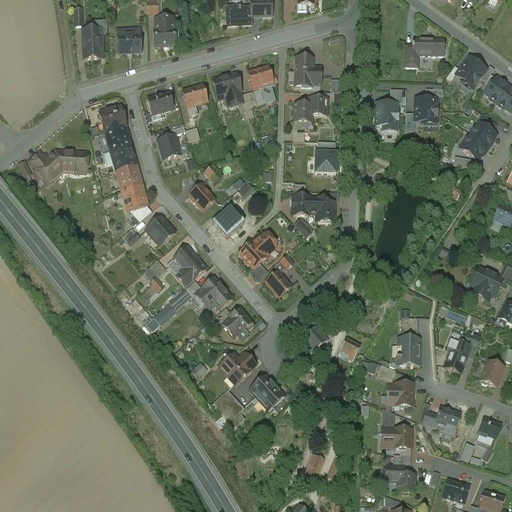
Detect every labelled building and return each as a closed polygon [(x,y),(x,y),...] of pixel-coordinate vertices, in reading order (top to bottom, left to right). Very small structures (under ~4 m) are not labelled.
[(258,0),(249,0),(250,10),(251,20),(271,19),(270,2),(259,2),(258,0)] [(157,5),(146,5),(146,16),(158,16),(157,5)] [(240,10),(239,9),(226,9),(227,28),(251,27),(251,20),(250,10),(240,10)] [(82,18),(74,19),(74,29),(82,28),(82,18)] [(173,19),(155,20),(155,33),(153,33),(154,49),(175,48),(174,40),(178,40),(178,34),(174,34),(174,32),(173,32),(173,19)] [(101,31),(82,32),(84,62),(100,61),(99,55),(103,55),(101,31)] [(139,32),(122,32),(122,38),(118,39),(118,56),(140,55),(139,32)] [(436,43),(412,42),(412,49),(411,70),(417,70),(418,58),(443,59),(444,43),(442,43),(442,42),(436,42),(436,43)] [(294,84),(300,84),(311,84),(312,77),(312,60),(295,60),(294,75),(288,75),(288,83),(294,84)] [(468,61),(455,78),(472,92),(486,74),(468,61)] [(268,69),(247,75),(252,92),(253,91),(254,94),(260,92),(264,106),(275,103),(271,89),(266,90),(265,88),(273,86),(268,69)] [(235,77),(212,83),(217,101),(218,103),(226,101),(225,98),(235,96),(240,94),(235,77)] [(315,95),(319,95),(320,77),(312,77),(311,84),(300,84),(300,89),(300,95),(315,95)] [(494,80),(482,96),(495,106),(507,90),(494,80)] [(343,82),(331,82),(330,95),(342,95),(343,82)] [(443,99),(443,88),(431,87),(431,99),(443,99)] [(202,88),(181,94),(186,111),(189,120),(197,117),(195,108),(207,104),(202,88)] [(495,106),(509,116),(511,111),(511,93),(507,90),(495,106)] [(254,94),(247,95),(251,111),(258,109),(254,94)] [(399,94),(399,112),(410,112),(410,94),(399,94)] [(168,95),(146,101),(151,118),(173,112),(168,95)] [(247,95),(239,98),(244,113),(251,111),(247,95)] [(235,96),(225,98),(226,101),(227,106),(230,108),(236,106),(237,104),(235,96)] [(307,101),(307,107),(312,107),(311,117),(326,118),(327,102),(314,101),(307,101)] [(437,102),(415,102),(415,109),(415,124),(422,124),(422,126),(436,126),(437,102)] [(399,105),(374,105),(374,118),(374,131),(382,131),(382,138),(398,138),(399,112),(399,105)] [(293,125),(306,126),(311,126),(311,117),(312,107),(307,107),(294,106),(293,125)] [(120,109),(98,115),(104,135),(105,134),(124,129),(125,129),(120,109)] [(268,113),(259,116),(261,122),(269,119),(268,113)] [(491,141),(496,133),(481,124),(472,138),(489,149),(493,142),(491,141)] [(124,129),(105,134),(106,138),(97,140),(101,154),(110,151),(111,154),(130,149),(124,129)] [(196,130),(185,133),(188,144),(199,141),(196,130)] [(293,131),(292,144),(303,145),(304,132),(293,131)] [(174,136),(157,141),(163,163),(180,158),(174,136)] [(463,152),(478,161),(483,154),(485,155),(489,149),(472,138),(463,152)] [(130,149),(111,154),(116,173),(135,168),(130,149)] [(39,156),(29,164),(37,173),(36,174),(47,188),(59,177),(57,174),(61,170),(80,172),(85,168),(86,160),(82,156),(59,154),(47,165),(39,156)] [(309,160),(294,160),(293,177),(308,178),(309,160)] [(472,163),(454,160),(453,168),(470,171),(472,163)] [(135,168),(116,173),(122,193),(141,188),(135,168)] [(221,179),(212,168),(204,175),(213,186),(221,179)] [(380,178),(376,178),(374,180),(373,183),(376,186),(379,186),(382,184),(382,181),(380,178)] [(215,203),(201,187),(188,198),(202,214),(215,203)] [(311,187),(293,187),(293,194),(311,195),(311,187)] [(461,193),(450,187),(445,194),(456,201),(461,193)] [(141,188),(122,193),(127,214),(129,214),(147,209),(141,188)] [(237,194),(227,203),(232,209),(242,200),(237,194)] [(308,200),(292,199),(292,218),(308,218),(308,212),(308,201),(308,200)] [(316,201),(308,201),(308,212),(316,212),(316,222),(333,223),(334,206),(324,205),(324,201),(316,201)] [(244,224),(230,208),(225,213),(232,222),(235,219),(242,226),(244,224)] [(500,208),(493,221),(509,229),(511,225),(511,224),(511,212),(509,211),(508,213),(500,208)] [(147,209),(129,214),(139,225),(151,214),(147,209)] [(225,213),(212,224),(226,241),(239,229),(242,226),(235,219),(232,222),(225,213)] [(174,236),(160,220),(145,233),(159,249),(174,236)] [(131,232),(122,240),(126,245),(128,243),(135,236),(131,232)] [(135,236),(128,243),(131,247),(139,241),(135,236)] [(275,245),(267,236),(262,236),(252,245),(239,256),(244,261),(244,263),(246,266),(248,266),(253,271),(249,274),(257,284),(267,275),(259,266),(266,259),(265,259),(275,250),(275,245)] [(205,272),(186,250),(170,265),(171,266),(168,269),(185,289),(205,272)] [(293,265),(286,258),(273,269),(273,270),(280,265),(286,271),(293,265)] [(157,263),(149,270),(157,279),(165,272),(157,263)] [(511,287),(511,270),(505,267),(499,281),(507,285),(507,286),(511,288),(511,287)] [(499,281),(479,271),(470,288),(480,293),(477,299),(487,304),(490,298),(494,300),(499,288),(505,291),(507,286),(507,285),(499,281)] [(290,289),(278,274),(265,285),(278,300),(290,289)] [(163,290),(155,281),(149,286),(157,295),(163,290)] [(232,302),(213,281),(201,292),(201,293),(197,297),(209,311),(214,307),(219,313),(232,302)] [(355,296),(360,299),(365,294),(368,290),(367,288),(362,287),(359,288),(356,291),(355,296)] [(194,298),(187,290),(169,306),(176,314),(194,298)] [(511,312),(511,306),(505,303),(497,319),(507,324),(510,317),(511,312)] [(227,317),(229,315),(225,310),(217,318),(221,323),(221,324),(222,326),(223,326),(228,322),(230,320),(227,317)] [(251,325),(240,311),(235,316),(230,320),(228,322),(223,326),(228,332),(228,333),(232,339),(238,334),(239,335),(245,331),(247,333),(253,328),(251,325)] [(410,312),(400,312),(400,320),(410,320),(410,312)] [(221,323),(217,318),(205,328),(210,333),(221,324),(221,323)] [(417,321),(401,320),(401,335),(417,335),(417,321)] [(302,321),(293,330),(300,338),(302,337),(304,339),(310,334),(308,331),(310,329),(302,321)] [(301,342),(312,354),(327,341),(316,328),(310,334),(304,339),(301,342)] [(475,328),(472,337),(480,340),(483,331),(475,328)] [(472,337),(467,335),(462,347),(476,351),(480,340),(472,337)] [(419,341),(398,341),(397,368),(418,368),(419,341)] [(351,362),(359,348),(346,342),(341,352),(349,356),(347,359),(351,362)] [(462,348),(449,344),(446,352),(450,353),(444,370),(459,376),(466,358),(473,361),(476,351),(462,347),(462,348)] [(238,361),(233,356),(219,369),(235,386),(255,368),(244,356),(238,361)] [(365,363),(363,372),(376,374),(377,365),(365,363)] [(481,363),(477,376),(481,378),(485,365),(481,363)] [(503,369),(487,363),(479,383),(495,390),(503,369)] [(200,379),(208,372),(200,364),(192,372),(200,379)] [(395,373),(380,367),(376,379),(392,386),(392,381),(395,373)] [(283,399),(264,378),(249,392),(259,404),(266,411),(268,413),(283,399)] [(413,386),(395,386),(392,386),(387,386),(386,407),(394,407),(394,408),(412,408),(413,386)] [(233,399),(227,393),(213,405),(218,412),(233,399)] [(244,411),(233,399),(218,412),(228,425),(239,415),(244,411)] [(266,411),(259,404),(255,408),(255,410),(259,415),(262,415),(266,411)] [(460,417),(440,410),(438,418),(437,418),(426,415),(422,426),(431,428),(443,432),(442,436),(452,439),(460,417)] [(411,432),(392,431),(393,415),(382,411),(381,450),(399,451),(410,451),(411,432)] [(239,415),(228,425),(233,432),(244,421),(239,415)] [(500,428),(484,421),(478,437),(485,439),(486,438),(495,442),(500,428)] [(469,465),(475,449),(467,445),(460,462),(469,465)] [(487,450),(483,461),(489,464),(494,453),(487,450)] [(410,451),(399,451),(399,457),(393,457),(392,463),(410,464),(410,451)] [(324,462),(312,456),(304,477),(315,482),(324,462)] [(335,459),(326,481),(327,482),(334,485),(335,485),(345,463),(335,459)] [(392,469),(385,469),(385,480),(397,481),(397,477),(403,477),(404,471),(404,470),(392,470),(392,469)] [(428,472),(425,485),(437,488),(441,476),(428,472)] [(403,477),(397,477),(397,481),(396,496),(414,496),(414,477),(403,477)] [(468,490),(447,484),(442,500),(463,507),(468,490)] [(499,511),(503,500),(484,495),(479,511),(481,511),(499,511)]
